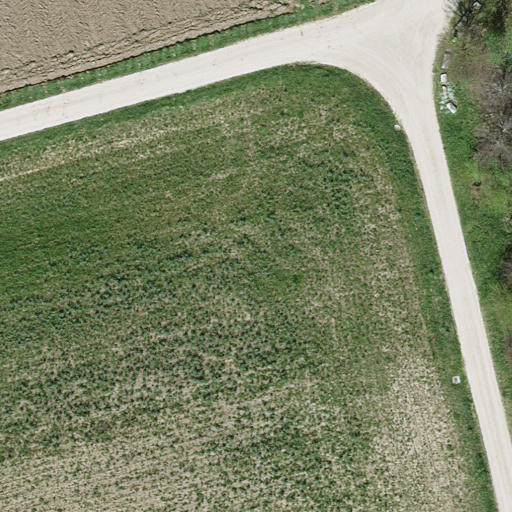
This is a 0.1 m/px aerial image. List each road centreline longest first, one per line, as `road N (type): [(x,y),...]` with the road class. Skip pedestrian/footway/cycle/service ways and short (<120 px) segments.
road 1 (track): [(393,14),(511,509)]
road 2 (track): [(393,14),(0,121)]
